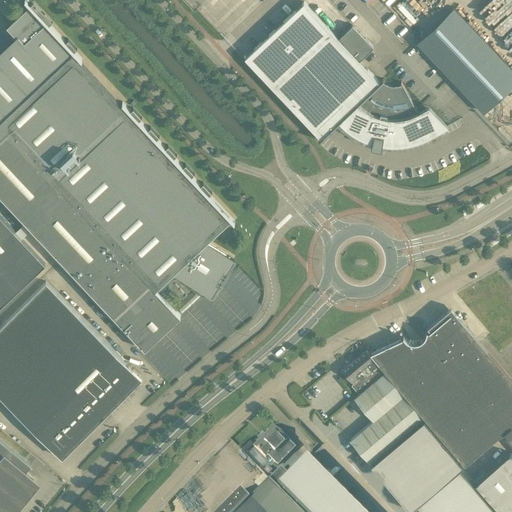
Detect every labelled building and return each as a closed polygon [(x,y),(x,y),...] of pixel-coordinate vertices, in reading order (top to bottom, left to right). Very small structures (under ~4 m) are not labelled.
[(363,137),(372,141),(370,145),(381,148),(382,143),(392,144),(402,144),(411,142),(421,139),(430,135),(448,125),(429,105),(417,111),(402,83),(397,85),(391,85),(386,83),(381,80),(379,81),(359,60),(373,46),(352,24),(338,38),(303,1),(245,57),(321,137),(339,120),(346,127),(354,133),(363,137)] [(10,27),(17,34),(0,50),(0,119),(72,52),(73,52),(45,22),(48,20),(34,5),(10,27)] [(417,40),(484,110),(511,82),(511,67),(453,5),(417,40)] [(0,304),(44,263),(21,238),(15,231),(0,215),(0,194),(21,217),(25,221),(32,228),(144,348),(180,315),(155,288),(173,271),(210,294),(233,256),(240,245),(217,231),(231,217),(122,101),(119,103),(72,52),(0,119),(0,304)] [(45,281),(0,326),(0,395),(62,457),(141,377),(45,281)] [(511,385),(453,316),(463,307),(467,312),(476,305),(469,296),(460,304),(450,312),(427,331),(427,329),(426,329),(426,330),(426,331),(426,332),(425,333),(425,335),(424,336),(423,337),(422,338),(420,339),(419,340),(417,340),(416,341),(414,341),(413,341),(412,341),(410,340),(408,339),(407,339),(406,338),(405,337),(404,336),(370,352),(464,463),(502,432),(511,423),(511,385)] [(351,384),(358,393),(384,371),(366,349),(342,369),(353,383),(351,384)] [(423,417),(384,371),(358,393),(354,397),(373,419),(350,439),(369,462),(423,417)] [(423,417),(369,462),(410,510),(417,503),(460,468),(463,465),(423,417)] [(511,423),(502,432),(511,444),(511,423)] [(295,448),(276,429),(264,440),(263,439),(255,447),(265,457),(268,454),(277,463),(283,457),(285,459),(295,448)] [(0,509),(3,511),(5,511),(33,479),(24,472),(31,464),(0,438),(0,509)] [(501,511),(511,511),(511,454),(510,451),(475,482),(501,511)] [(363,511),(307,455),(277,484),(304,511),(363,511)] [(497,511),(460,468),(417,503),(424,511),(497,511)] [(299,511),(269,480),(249,499),(240,490),(218,511),(299,511)]
